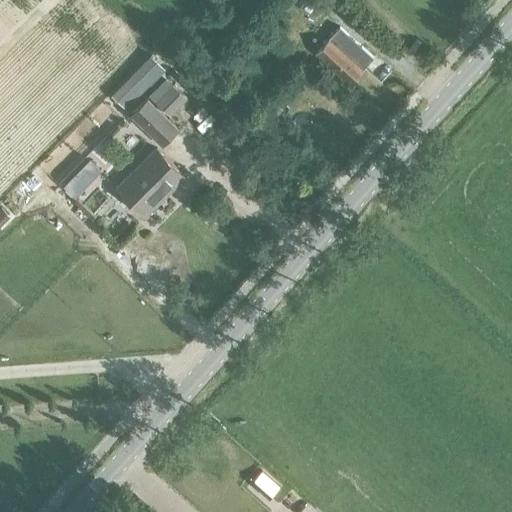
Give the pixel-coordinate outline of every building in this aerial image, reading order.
[(302,10),(307,4),(302,0),(298,0),(295,4),(302,10)] [(365,69),(375,58),(341,27),(316,53),(352,85),(366,71),(365,69)] [(133,75),(113,95),(121,103),(141,83),(133,75)] [(187,97),(173,83),(156,100),(170,114),(187,97)] [(163,143),(179,127),(158,107),(142,122),(163,143)] [(145,213),(185,173),(158,145),(118,185),(145,213)] [(76,196),(102,169),(90,158),(64,185),(76,196)]
